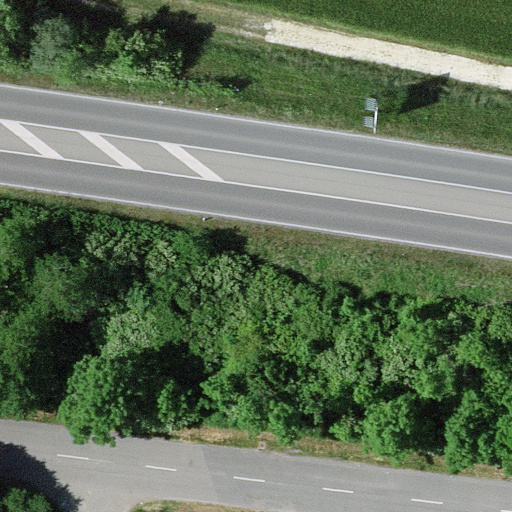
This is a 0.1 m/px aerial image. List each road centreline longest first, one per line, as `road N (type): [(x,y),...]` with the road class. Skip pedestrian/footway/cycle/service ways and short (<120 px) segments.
road 1 (secondary): [(0,135),(511,208)]
road 2 (track): [(511,79),(127,0)]
